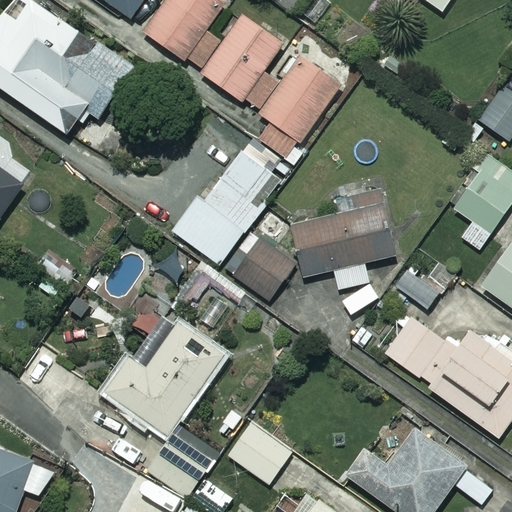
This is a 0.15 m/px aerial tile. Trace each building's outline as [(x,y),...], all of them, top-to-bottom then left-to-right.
[(13,0),(0,18),(0,40),(1,44),(0,45),(0,90),(65,137),(76,122),(82,126),(90,116),(98,122),(133,73),(30,0),(13,0)] [(142,0),(101,0),(129,19),(142,0)] [(259,140),(293,164),(303,150),(299,147),(341,88),(220,0),(161,0),(138,34),(185,68),(191,59),(201,66),(195,75),(243,109),(247,103),(262,113),(259,117),(270,125),(259,140)] [(421,0),(446,16),(455,0),(421,0)] [(511,138),(511,87),(506,84),(480,124),(509,143),(511,138)] [(260,209),(252,204),(275,172),(283,178),(291,168),(265,149),(261,156),(247,146),(207,201),(199,196),(172,233),(219,266),(260,209)] [(511,205),(511,172),(488,157),(453,210),(473,224),(462,239),(481,252),(511,205)] [(0,214),(18,190),(0,176),(0,214)] [(395,258),(380,192),(336,202),(339,216),(290,227),(302,280),(333,272),(338,291),(368,284),(364,265),(395,258)] [(296,263),(253,233),(226,271),(269,301),(296,263)] [(511,245),(510,244),(480,288),(511,309),(511,245)] [(188,265),(166,252),(157,268),(178,281),(188,265)] [(152,271),(130,254),(98,293),(120,311),(152,271)] [(440,295),(407,271),(395,288),(427,312),(440,295)] [(428,320),(408,306),(396,323),(405,329),(385,355),(429,387),(427,390),(498,440),(511,420),(511,323),(455,283),(428,320)] [(222,356),(150,307),(134,330),(161,348),(145,371),(126,358),(103,393),(167,437),(222,356)] [(293,451),(253,422),(228,457),(268,486),(293,451)] [(493,489),(411,429),(384,466),(362,451),(343,477),(391,511),(433,511),(452,485),(481,506),(493,489)] [(173,436),(160,454),(198,482),(212,464),(173,436)] [(0,511),(12,511),(36,476),(0,452),(0,511)] [(330,511),(306,495),(300,504),(283,492),(269,511),(330,511)]
